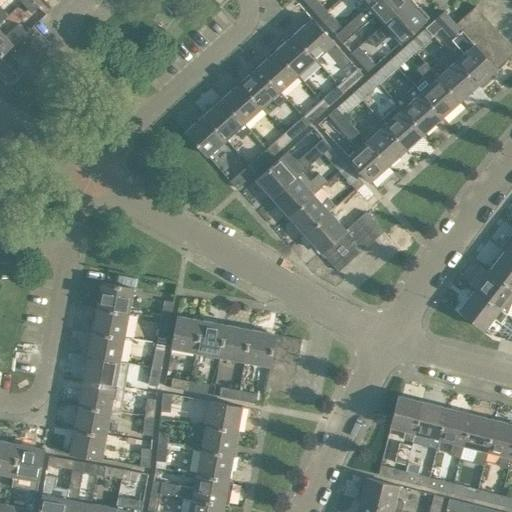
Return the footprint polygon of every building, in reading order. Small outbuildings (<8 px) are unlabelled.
[(36,0),(22,0),(30,9),(38,2),(36,0)] [(319,0),(306,0),(318,13),(326,7),(325,7),(326,6),(319,0)] [(341,24),(334,31),(341,39),(374,10),(382,19),(383,20),(404,0),(368,0),(367,2),(356,11),(341,24)] [(382,19),(366,33),(374,41),(389,27),(399,38),(424,16),(427,13),(418,3),(416,3),(414,4),(409,0),(404,0),(383,20),(382,19)] [(455,19),(455,20),(459,26),(463,29),(482,11),(474,2),(455,19)] [(326,7),(318,13),(334,31),(341,24),(326,6),(325,7),(326,7)] [(428,20),(424,23),(432,31),(441,23),(464,48),(454,57),(476,81),(477,80),(479,82),(482,82),(489,75),(490,73),(488,71),(495,64),(487,56),(479,47),(471,38),(463,29),(459,26),(455,20),(450,15),(443,6),(428,20)] [(482,11),(463,29),(471,38),(490,20),(482,11)] [(311,14),(292,31),(314,55),(324,46),(330,53),(340,64),(349,57),(339,46),(333,39),(311,14)] [(0,50),(5,46),(14,38),(23,30),(25,28),(17,19),(4,32),(0,28),(0,50)] [(490,20),(471,38),(479,47),(498,29),(490,20)] [(25,28),(23,30),(40,49),(49,41),(32,22),(25,28)] [(424,23),(407,39),(414,47),(432,31),(424,23)] [(498,29),(479,47),(487,56),(507,38),(498,29)] [(23,30),(14,38),(31,57),(40,49),(23,30)] [(292,31),(274,47),(296,71),(314,55),(292,31)] [(14,38),(5,46),(22,65),(31,57),(14,38)] [(511,44),(507,38),(487,56),(495,64),(511,48),(511,44)] [(407,39),(389,55),(396,64),(414,47),(407,39)] [(358,42),(350,49),(367,67),(374,60),(358,42)] [(274,47),(256,63),(278,87),(296,71),(274,47)] [(0,54),(0,76),(4,81),(5,80),(15,71),(0,54)] [(389,55),(371,71),(378,79),(396,64),(389,55)] [(413,81),(412,82),(440,113),(458,97),(437,73),(423,57),(416,64),(423,72),(413,81)] [(437,73),(458,97),(476,81),(454,57),(437,73)] [(256,63),(239,79),(260,103),(270,94),(277,103),(286,95),(278,87),(256,63)] [(355,64),(337,80),(343,88),(362,71),(355,64)] [(371,71),(353,87),(360,96),(378,79),(371,71)] [(239,79),(221,95),(243,119),(260,103),(239,79)] [(337,80),(319,96),(326,104),(343,88),(337,80)] [(401,104),(401,105),(423,129),(440,113),(412,82),(405,89),(411,96),(401,104)] [(353,87),(336,103),(343,111),(360,96),(353,87)] [(221,95),(203,111),(225,135),(234,127),(241,134),(249,126),(243,119),(221,95)] [(319,96),(301,112),(308,120),(326,104),(319,96)] [(397,100),(379,116),(383,120),(383,121),(405,145),(423,129),(401,105),(401,104),(397,100)] [(336,103),(327,110),(349,135),(348,141),(342,147),(368,177),(387,161),(365,137),(343,111),(336,103)] [(203,111),(184,127),(206,151),(207,151),(225,135),(203,111)] [(301,112),(283,128),(290,136),(308,120),(301,112)] [(383,121),(365,137),(387,161),(405,145),(383,121)] [(283,128),(265,144),(272,152),(290,136),(283,128)] [(280,153),(255,176),(271,194),(296,172),(322,149),(329,142),(321,133),(298,155),(293,155),(286,148),(280,153)] [(329,142),(322,149),(338,167),(345,160),(329,142)] [(265,144),(248,160),(254,168),(272,152),(265,144)] [(248,160),(229,177),(236,184),(251,171),(254,168),(248,160)] [(345,160),(338,167),(354,185),(361,178),(345,160)] [(296,172),(271,194),(287,212),(312,190),(311,189),(318,184),(310,175),(303,180),(296,172)] [(361,178),(354,185),(370,203),(378,196),(361,178)] [(312,190),(287,212),(303,230),(328,208),(327,207),(334,201),(327,193),(320,199),(312,190)] [(328,208),(303,230),(320,248),(329,239),(338,232),(347,224),(351,219),(343,211),(336,216),(328,208)] [(365,208),(356,215),(373,235),(382,227),(365,208)] [(351,219),(347,224),(364,243),(373,235),(356,215),(351,219)] [(347,224),(338,232),(355,251),(364,243),(347,224)] [(338,232),(329,239),(346,259),(355,251),(338,232)] [(509,234),(503,242),(503,244),(505,246),(504,247),(511,252),(511,234),(511,233),(509,234)] [(329,239),(320,248),(325,254),(337,267),(346,259),(329,239)] [(511,252),(504,247),(489,266),(511,283),(511,252)] [(511,283),(489,266),(474,286),(500,305),(501,304),(507,309),(511,295),(509,293),(511,289),(511,283)] [(101,278),(97,303),(128,309),(133,284),(101,278)] [(474,286),(459,306),(484,326),(493,314),(499,319),(507,309),(501,304),(500,305),(474,286)] [(164,296),(160,315),(169,316),(170,311),(173,297),(164,296)] [(97,303),(92,327),(124,333),(128,309),(97,303)] [(176,312),(170,344),(195,349),(201,317),(176,312)] [(160,315),(155,339),(164,341),(169,316),(160,315)] [(201,317),(195,349),(220,353),(225,321),(201,317)] [(225,321),(220,353),(244,358),(250,326),(225,321)] [(250,326),(244,358),(268,362),(270,354),(272,342),(274,330),(250,326)] [(92,327),(88,352),(119,357),(124,333),(92,327)] [(274,330),(272,342),(298,347),(300,336),(298,335),(274,330)] [(155,339),(151,363),(160,365),(164,341),(155,339)] [(272,342),(270,354),(296,359),(298,347),(272,342)] [(88,352),(83,376),(115,382),(119,357),(88,352)] [(268,362),(268,366),(294,370),(296,359),(270,354),(268,362)] [(151,363),(148,380),(157,382),(160,365),(151,363)] [(268,366),(265,377),(292,382),(294,370),(268,366)] [(171,374),(170,383),(188,387),(190,377),(171,374)] [(83,376),(79,400),(110,406),(115,382),(83,376)] [(190,377),(188,387),(206,390),(208,380),(190,377)] [(265,377),(263,390),(264,390),(290,394),(292,382),(265,377)] [(220,383),(219,392),(237,395),(238,386),(220,383)] [(238,386),(237,395),(255,399),(257,389),(238,386)] [(161,389),(160,407),(169,408),(171,389),(161,389)] [(397,391),(389,423),(404,426),(402,434),(412,437),(413,435),(412,434),(421,398),(397,391)] [(146,394),(144,412),(153,413),(155,395),(146,394)] [(209,397),(204,423),(236,429),(240,403),(209,397)] [(421,398),(412,434),(413,435),(428,438),(429,433),(438,435),(446,404),(421,398)] [(79,400),(74,425),(106,431),(110,406),(79,400)] [(446,404),(438,435),(452,439),(449,451),(459,453),(463,441),(462,441),(470,410),(446,404)] [(470,410),(462,441),(463,441),(476,445),(472,458),(483,461),(487,447),(486,447),(494,416),(470,410)] [(144,412),(142,430),(151,431),(153,413),(144,412)] [(511,420),(494,416),(486,447),(487,447),(500,451),(497,462),(507,464),(510,453),(511,445),(511,420)] [(159,420),(157,440),(164,440),(166,440),(168,421),(159,420)] [(204,423),(200,447),(231,453),(236,429),(204,423)] [(74,425),(70,450),(101,456),(106,431),(74,425)] [(0,436),(0,469),(12,472),(18,440),(0,436)] [(398,438),(393,457),(405,460),(410,441),(398,438)] [(18,440),(12,472),(37,477),(43,445),(18,440)] [(157,440),(155,456),(165,458),(166,440),(164,440),(157,440)] [(141,444),(139,462),(149,463),(150,444),(141,444)] [(200,447),(195,471),(227,477),(231,453),(200,447)] [(48,451),(46,461),(47,461),(71,465),(73,456),(48,451)] [(66,496),(62,511),(88,511),(90,500),(91,496),(77,494),(82,467),(97,470),(98,460),(73,456),(71,465),(66,496)] [(380,460),(377,470),(402,476),(405,467),(380,460)] [(104,461),(102,471),(120,474),(122,465),(104,461)] [(122,465),(120,474),(139,477),(140,473),(146,474),(147,469),(122,465)] [(405,467),(402,476),(426,482),(429,472),(405,467)] [(152,476),(150,488),(159,490),(160,489),(176,492),(175,493),(182,494),(222,502),(224,490),(227,491),(229,489),(231,479),(229,477),(227,477),(195,471),(193,484),(178,481),(152,476)] [(429,472),(426,482),(451,488),(453,479),(429,472)] [(360,476),(357,487),(358,489),(361,489),(358,498),(392,507),(392,506),(400,508),(402,497),(395,495),(398,483),(376,477),(364,474),(364,475),(362,475),(360,476)] [(41,490),(36,511),(62,511),(66,496),(52,493),(55,480),(43,478),(41,490)] [(453,479),(451,488),(474,494),(477,485),(453,479)] [(477,485),(474,494),(498,501),(501,491),(477,485)] [(150,488),(147,505),(156,507),(159,490),(150,488)] [(433,490),(427,511),(437,511),(443,492),(433,490)] [(511,493),(501,491),(498,501),(511,503),(511,493)] [(182,494),(178,511),(220,511),(222,502),(182,494)] [(470,511),(471,510),(470,510),(473,500),(448,494),(446,504),(461,508),(459,511),(470,511)] [(358,498),(354,511),(403,511),(404,510),(392,507),(358,498)] [(90,500),(88,511),(113,511),(115,505),(90,500)] [(473,500),(470,510),(471,510),(477,511),(495,511),(497,506),(473,500)] [(7,501),(5,510),(17,511),(23,511),(25,504),(7,501)]
